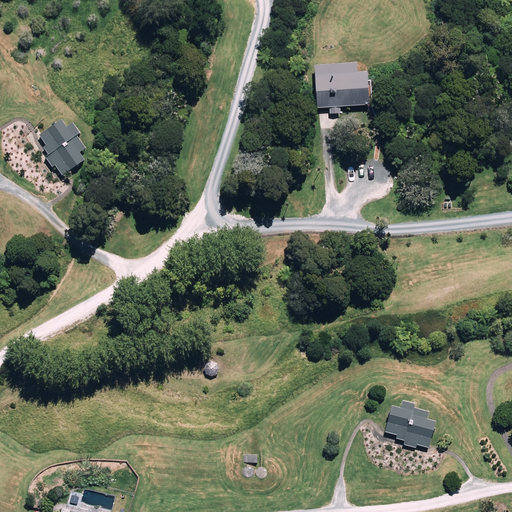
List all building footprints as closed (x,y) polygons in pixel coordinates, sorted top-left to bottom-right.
[(368,63),(316,64),(316,106),(328,106),(328,113),(341,113),(341,106),(369,105),(368,63)] [(65,174),(86,157),(72,140),(78,135),(64,118),(41,136),(48,144),(44,147),(50,155),(47,158),(55,167),(57,165),(65,174)] [(401,406),(391,404),(384,432),(395,435),(394,438),(403,441),(403,444),(416,448),(417,443),(429,446),(435,421),(428,420),(430,411),(414,407),(415,404),(402,400),(401,406)] [(243,462),(256,463),(257,455),(244,454),(243,462)] [(243,475),(244,476),(245,477),(247,478),(249,478),(250,477),(252,476),(253,474),(253,473),(253,471),(252,469),(250,468),(249,467),(247,467),(246,468),(244,469),(243,470),(243,471),(242,473),(243,475)] [(257,476),(258,478),(259,479),(261,479),(263,479),(265,479),(266,477),(267,476),(267,474),(267,472),(266,471),(264,469),(263,469),(261,469),(260,469),(258,470),(257,471),(257,473),(256,474),(257,476)] [(91,511),(61,503),(58,511),(91,511)]
